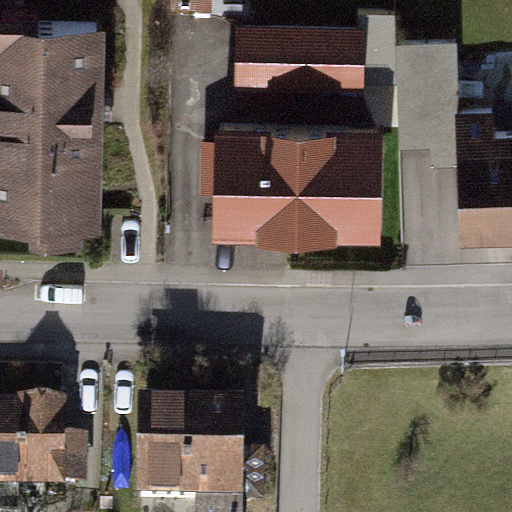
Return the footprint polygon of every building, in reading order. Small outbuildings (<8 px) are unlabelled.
[(40,5),(0,4),(0,211),(96,214),(101,24),(40,22),(40,5)] [(362,27),(246,26),(245,77),(361,78),(362,27)] [(426,129),(460,127),(464,226),(511,223),(511,150),(492,151),(489,72),(424,74),(426,129)] [(380,127),(223,124),(221,221),(267,222),(267,227),(333,228),(333,223),(379,224),(380,127)] [(25,412),(0,411),(0,511),(5,511),(10,502),(22,502),(22,483),(79,484),(80,451),(66,451),(67,409),(25,408),(25,412)] [(243,511),(243,411),(146,411),(147,497),(200,497),(200,511),(243,511)]
